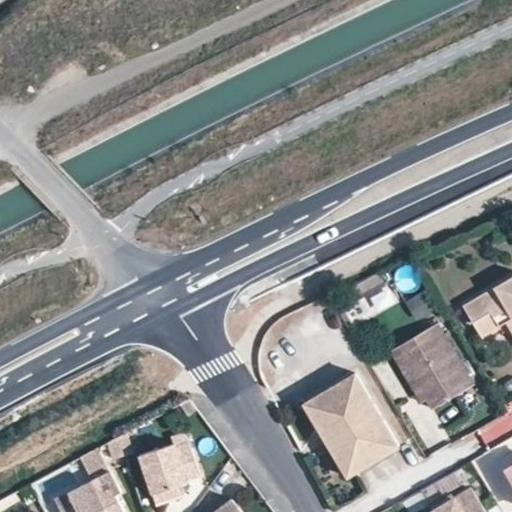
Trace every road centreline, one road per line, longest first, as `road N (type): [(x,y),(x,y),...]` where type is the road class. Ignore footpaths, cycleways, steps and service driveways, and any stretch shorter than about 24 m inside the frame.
road 1 (secondary): [(511,105),(144,285)]
road 2 (secondary): [(166,307),(511,143)]
road 3 (track): [(288,0),(0,132)]
road 4 (residential): [(166,307),(215,366),(306,511)]
road 5 (unclassified): [(0,132),(144,285)]
road 6 (unknown): [(342,511),(511,421)]
road 7 (secondary): [(0,399),(166,307)]
road 8 (secondary): [(144,285),(0,363)]
